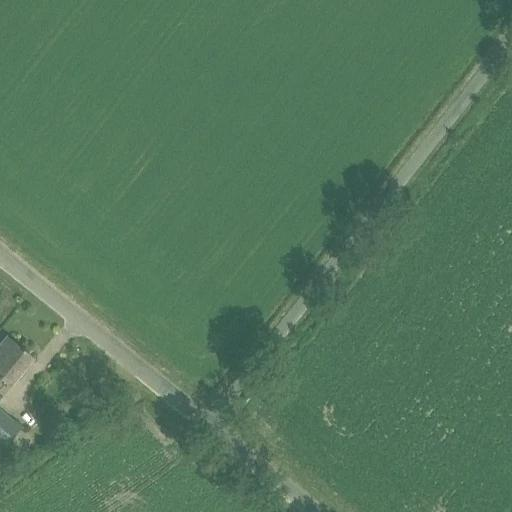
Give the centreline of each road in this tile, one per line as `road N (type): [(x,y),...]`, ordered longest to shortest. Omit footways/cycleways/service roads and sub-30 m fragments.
road 1 (unclassified): [(208,425),(511,35)]
road 2 (unclassified): [(208,425),(0,254)]
road 3 (unclassified): [(314,511),(208,425)]
